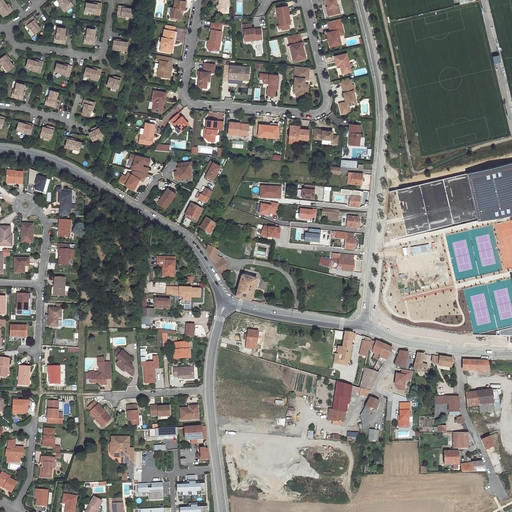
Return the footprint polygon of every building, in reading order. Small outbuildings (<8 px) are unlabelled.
[(2,0),(0,0),(0,9),(0,10),(5,16),(13,10),(10,7),(9,8),(6,5),(2,0)] [(67,0),(57,0),(61,5),(65,11),(73,5),(71,2),(69,3),(67,0)] [(175,0),(174,8),(173,8),(172,14),(171,16),(176,17),(177,19),(182,20),(183,15),(181,13),(181,11),(183,11),(183,10),(185,10),(186,1),(182,1),(182,0),(175,0)] [(229,0),(219,0),(220,3),(217,6),(220,10),(227,10),(227,6),(229,6),(229,0)] [(323,0),(325,4),(327,3),(328,6),(327,6),(329,16),(340,13),(339,6),(338,6),(336,0),(323,0)] [(93,4),(85,3),(84,11),(92,12),(99,13),(101,3),(97,3),(97,4),(93,4)] [(122,6),(118,5),(117,15),(125,16),(132,17),(133,9),(126,8),(122,8),(122,6)] [(288,5),(277,7),(280,25),(290,24),(288,14),(290,14),(288,5)] [(33,16),(25,21),(29,28),(34,34),(40,29),(36,23),(34,20),(35,19),(33,16)] [(223,23),(213,21),(211,29),(212,29),(211,39),(210,40),(213,40),(212,43),(210,42),(209,43),(208,48),(210,48),(212,50),(216,48),(216,47),(220,48),(223,31),(222,31),(223,23)] [(256,39),(263,38),(261,28),(255,29),(255,28),(252,28),(252,27),(252,23),(243,25),(245,39),(256,38),(256,39)] [(331,31),(327,32),(332,51),(342,49),(339,35),(338,30),(343,29),(341,23),(329,27),(331,31)] [(176,26),(167,25),(166,30),(165,30),(164,37),(163,37),(161,44),(162,44),(161,51),(166,51),(166,50),(171,51),(172,41),(174,41),(174,40),(176,31),(175,31),(176,26)] [(65,29),(57,27),(56,35),(55,43),(64,44),(65,40),(63,40),(64,36),(65,29)] [(95,29),(87,28),(86,35),(85,43),(94,44),(95,41),(93,40),(94,37),(95,29)] [(300,33),(288,36),(290,45),(294,60),(294,61),(306,58),(300,33)] [(117,39),(113,38),(112,48),(118,49),(126,50),(127,42),(121,41),(117,41),(117,39)] [(166,51),(172,52),(174,41),(172,41),(171,51),(166,50),(166,51)] [(347,53),(335,56),(337,65),(340,64),(342,73),(352,71),(347,53)] [(6,54),(0,58),(0,61),(3,65),(7,72),(14,67),(10,61),(7,58),(9,57),(6,54)] [(173,57),(161,55),(160,61),(158,76),(170,78),(172,66),(173,57)] [(35,62),(27,59),(25,67),(32,69),(40,71),(42,62),(39,61),(38,63),(35,62)] [(63,65),(56,63),(54,71),(61,73),(68,75),(71,66),(67,65),(67,67),(63,65)] [(216,64),(205,63),(205,72),(199,71),(199,76),(198,87),(203,88),(203,86),(207,87),(208,81),(210,81),(211,73),(215,73),(216,64)] [(250,67),(225,65),(223,80),(230,81),(230,78),(243,79),(249,80),(250,67)] [(310,67),(296,66),(295,77),(296,78),(295,87),(298,87),(297,93),(297,96),(308,97),(309,86),(305,86),(305,84),(305,78),(309,79),(310,67)] [(92,70),(85,68),(83,75),(90,77),(97,80),(100,70),(96,69),(96,71),(92,70)] [(279,75),(265,74),(264,79),(264,80),(270,81),(269,83),(269,88),(268,88),(268,95),(275,96),(276,89),(278,89),(279,82),(278,81),(278,78),(279,78),(279,75)] [(120,78),(116,77),(116,79),(112,78),(111,80),(108,79),(106,86),(117,89),(120,78)] [(25,85),(17,83),(15,90),(13,98),(22,100),(23,97),(21,96),(23,92),(25,85)] [(354,84),(343,87),(346,101),(339,103),(342,113),(350,111),(349,104),(356,103),(354,90),(355,90),(354,84)] [(58,93),(51,91),(49,98),(47,105),(56,108),(57,104),(55,104),(56,100),(58,93)] [(167,92),(154,91),(153,100),(155,101),(153,111),(161,112),(162,107),(164,108),(164,102),(163,102),(164,100),(166,100),(167,92)] [(94,103),(85,100),(84,104),(85,104),(84,108),(82,115),(90,117),(92,110),(94,103)] [(182,116),(179,112),(171,119),(174,123),(175,122),(178,126),(182,130),(190,123),(183,115),(182,116)] [(217,121),(207,120),(206,129),(207,129),(206,138),(209,141),(215,141),(219,141),(220,135),(217,134),(217,129),(217,121)] [(155,123),(145,122),(143,134),(140,134),(139,142),(150,144),(151,136),(153,136),(155,123)] [(240,123),(230,122),(228,133),(249,135),(249,125),(240,124),(240,123)] [(33,125),(29,124),(29,126),(25,125),(19,123),(16,130),(24,133),(30,134),(33,125)] [(271,125),(260,124),(259,136),(269,137),(278,137),(279,126),(271,125)] [(360,125),(350,124),(349,133),(350,133),(351,133),(351,137),(349,137),(349,142),(353,142),(353,145),(359,145),(360,133),(360,125)] [(98,126),(94,128),(95,130),(92,132),(93,134),(89,135),(93,141),(103,136),(98,126)] [(54,128),(51,127),(50,130),(46,129),(46,130),(42,129),(40,136),(51,139),(54,128)] [(300,128),(290,127),(289,138),(299,138),(299,139),(308,140),(309,130),(300,129),(300,128)] [(319,129),(315,129),(314,138),(332,140),(332,143),(337,144),(338,136),(333,135),(333,131),(327,131),(319,130),(319,129)] [(72,138),(68,136),(65,146),(66,146),(72,148),(79,150),(82,142),(75,140),(71,139),(72,138)] [(134,170),(147,173),(149,167),(143,166),(143,163),(149,164),(150,158),(131,153),(129,159),(134,160),(133,165),(135,166),(134,170)] [(192,165),(191,161),(178,163),(178,167),(179,171),(177,171),(174,172),(175,178),(176,179),(179,178),(180,178),(180,177),(189,175),(188,166),(190,166),(192,165)] [(209,161),(206,166),(216,171),(219,166),(209,161)] [(511,163),(467,174),(478,222),(502,218),(511,216),(511,163)] [(191,177),(190,166),(188,166),(189,175),(180,177),(180,178),(179,178),(191,177)] [(7,180),(14,181),(14,183),(22,184),(23,172),(16,172),(16,170),(7,170),(7,180)] [(147,173),(134,170),(132,174),(130,178),(128,177),(125,175),(121,181),(127,185),(132,188),(134,189),(140,179),(143,181),(147,173)] [(349,172),(347,184),(361,185),(362,174),(349,172)] [(281,186),(260,185),(259,198),(281,198),(281,186)] [(304,188),(302,188),(301,198),(315,199),(316,186),(305,185),(304,188)] [(176,193),(167,188),(163,194),(164,195),(158,204),(165,208),(176,193)] [(364,192),(341,189),(341,194),(350,195),(349,206),(360,207),(360,203),(362,203),(364,192)] [(61,191),(61,202),(60,208),(59,213),(70,214),(70,209),(71,209),(72,192),(61,191)] [(270,205),(261,204),(259,215),(269,217),(270,214),(277,216),(279,204),(270,203),(270,205)] [(190,204),(185,214),(197,220),(202,210),(190,204)] [(313,211),(300,209),(299,219),(311,221),(313,211)] [(185,214),(184,216),(196,222),(197,220),(185,214)] [(348,216),(347,227),(357,228),(357,225),(358,220),(358,217),(348,216)] [(206,218),(200,227),(209,233),(215,225),(206,218)] [(59,219),(59,228),(61,228),(60,236),(69,237),(70,220),(59,219)] [(22,225),(22,243),(31,243),(31,235),(33,235),(33,225),(22,225)] [(279,239),(281,229),(269,228),(264,225),(260,235),(267,238),(279,239)] [(10,235),(10,227),(0,226),(0,245),(11,246),(11,238),(10,238),(10,235)] [(309,234),(305,233),(304,242),(320,243),(321,230),(309,229),(309,234)] [(356,238),(353,238),(354,233),(336,232),(336,238),(345,239),(344,248),(354,250),(355,246),(355,242),(356,238)] [(69,244),(58,244),(58,250),(60,250),(59,253),(59,259),(69,260),(69,244)] [(208,245),(206,251),(213,262),(216,256),(218,251),(208,245)] [(339,258),(338,264),(343,265),(342,270),(352,271),(353,260),(352,260),(352,255),(340,254),(339,258)] [(175,269),(175,257),(158,256),(157,264),(164,264),(164,268),(163,268),(162,276),(172,276),(172,269),(175,269)] [(221,259),(216,256),(213,262),(222,276),(230,271),(222,257),(221,259)] [(29,258),(15,258),(14,272),(24,273),(25,265),(25,263),(29,263),(29,258)] [(241,275),(236,297),(251,301),(256,279),(241,275)] [(55,277),(54,295),(64,296),(65,278),(55,277)] [(181,304),(190,305),(190,297),(203,297),(203,289),(190,289),(190,288),(174,287),(173,294),(173,295),(179,295),(180,296),(183,296),(183,300),(181,300),(180,301),(180,303),(181,304)] [(27,302),(27,294),(17,294),(17,310),(29,311),(29,302),(27,302)] [(155,308),(172,309),(173,299),(156,297),(155,308)] [(153,316),(153,308),(141,307),(140,315),(153,316)] [(48,308),(48,326),(57,326),(57,316),(61,316),(61,308),(56,308),(48,308)] [(143,328),(147,328),(147,325),(152,325),(152,317),(143,317),(143,328)] [(186,324),(185,336),(194,336),(194,325),(186,324)] [(11,336),(20,336),(20,334),(28,335),(28,325),(11,325),(11,336)] [(511,335),(511,327),(496,332),(496,335),(511,335)] [(247,340),(246,347),(256,349),(256,344),(261,345),(263,332),(248,330),(248,334),(245,334),(244,339),(247,340)] [(345,332),(343,347),(351,349),(352,340),(353,333),(345,332)] [(52,338),(52,346),(78,347),(78,339),(52,338)] [(370,342),(365,341),(363,340),(360,354),(367,356),(369,349),(370,342)] [(376,342),(372,350),(375,352),(380,355),(383,350),(390,353),(392,349),(386,345),(376,341),(376,342)] [(188,342),(175,343),(175,350),(174,350),(174,358),(190,357),(190,349),(189,349),(188,342)] [(351,349),(343,347),(338,346),(337,353),(339,354),(338,359),(348,361),(349,361),(350,353),(351,349)] [(132,356),(122,347),(116,354),(119,357),(116,360),(116,363),(123,369),(126,369),(131,373),(133,370),(133,364),(129,360),(132,356)] [(379,357),(386,360),(387,360),(390,353),(383,350),(380,355),(379,357)] [(400,351),(395,365),(405,366),(408,352),(400,351)] [(334,362),(337,363),(347,365),(348,361),(338,359),(339,354),(337,353),(335,353),(334,362)] [(418,353),(414,369),(426,371),(427,364),(422,363),(423,360),(425,360),(426,360),(427,355),(418,353)] [(441,366),(452,367),(453,358),(433,356),(432,363),(439,363),(439,364),(441,364),(441,366)] [(0,376),(6,377),(7,367),(9,367),(10,359),(0,357),(0,376)] [(463,360),(463,370),(489,371),(488,361),(463,360)] [(147,373),(145,374),(145,383),(155,382),(155,369),(159,368),(159,361),(154,361),(154,362),(147,362),(147,373)] [(111,362),(98,362),(98,366),(99,366),(99,373),(95,373),(94,372),(89,372),(89,380),(95,380),(98,382),(101,385),(107,380),(107,379),(112,379),(111,362)] [(28,385),(28,375),(30,375),(30,366),(19,366),(19,385),(28,385)] [(50,373),(49,373),(49,378),(49,383),(60,384),(60,366),(51,366),(50,373)] [(194,368),(173,368),(174,377),(178,376),(178,378),(194,377),(194,368)] [(360,393),(359,394),(365,397),(369,392),(378,373),(365,368),(360,388),(337,382),(333,410),(329,409),(328,420),(333,421),(344,422),(344,418),(345,419),(346,416),(344,415),(346,402),(349,403),(351,390),(360,393)] [(394,384),(398,390),(404,391),(406,381),(411,381),(413,371),(401,370),(401,374),(396,373),(394,384)] [(492,389),(466,392),(467,406),(494,403),(492,389)] [(370,397),(366,406),(363,410),(367,411),(367,409),(369,409),(370,408),(376,410),(379,401),(370,397)] [(28,401),(17,401),(17,399),(13,398),(12,410),(13,410),(22,411),(27,411),(28,401)] [(58,418),(59,401),(49,401),(49,409),(48,409),(48,418),(56,419),(56,423),(63,423),(63,419),(58,418)] [(399,420),(399,427),(409,426),(409,415),(410,415),(410,403),(400,403),(400,416),(400,420),(399,420)] [(461,414),(460,412),(460,411),(459,404),(449,403),(449,411),(450,411),(450,414),(461,414)] [(105,415),(102,412),(103,411),(104,410),(98,404),(90,412),(95,418),(96,417),(100,421),(98,422),(102,427),(111,419),(107,414),(105,415)] [(137,404),(127,404),(127,420),(130,419),(131,424),(139,424),(139,419),(138,410),(137,410),(137,404)] [(161,405),(151,406),(151,414),(159,413),(159,417),(170,416),(169,406),(161,407),(161,405)] [(185,408),(180,408),(181,420),(198,419),(198,409),(189,410),(189,407),(185,408)] [(361,412),(360,414),(361,421),(369,421),(369,409),(367,409),(367,411),(363,410),(361,412)] [(205,426),(184,427),(185,440),(191,439),(191,443),(197,443),(197,439),(206,439),(205,426)] [(177,427),(155,429),(156,436),(177,435),(177,427)] [(43,441),(42,446),(54,447),(55,442),(53,442),(53,438),(54,430),(45,429),(44,437),(45,437),(45,441),(43,441)] [(156,436),(155,429),(148,429),(134,430),(134,439),(156,438),(156,436)] [(370,430),(369,439),(377,440),(378,431),(370,430)] [(469,433),(453,433),(453,448),(468,448),(468,442),(473,441),(469,433)] [(490,436),(482,440),(487,452),(496,447),(490,436)] [(14,447),(15,439),(9,440),(7,448),(12,449),(11,451),(7,450),(5,456),(7,456),(6,462),(8,462),(8,461),(15,461),(15,460),(19,460),(19,457),(19,454),(22,454),(23,447),(16,447),(16,448),(11,448),(11,447),(14,447)] [(366,441),(363,460),(373,461),(376,443),(366,441)] [(123,463),(133,463),(133,447),(128,447),(128,442),(110,442),(110,454),(113,457),(123,457),(123,463)] [(204,448),(199,448),(200,460),(209,459),(206,448),(204,448)] [(458,451),(444,452),(445,464),(458,464),(458,451)] [(42,457),(41,462),(42,462),(44,463),(43,471),(40,471),(40,477),(47,477),(47,473),(51,473),(51,468),(54,468),(54,457),(42,457)] [(482,461),(460,464),(461,465),(462,472),(487,472),(482,461)] [(0,475),(0,483),(4,486),(3,487),(10,492),(16,482),(9,478),(10,476),(2,472),(0,475)] [(193,495),(209,494),(208,483),(197,483),(196,475),(188,475),(188,484),(178,484),(179,493),(184,492),(184,496),(190,495),(190,492),(193,491),(193,495)] [(164,482),(138,483),(139,493),(149,493),(164,492),(164,482)] [(37,497),(36,506),(46,506),(47,490),(37,489),(37,497)] [(165,500),(164,492),(149,493),(149,500),(165,500)] [(63,494),(62,503),(66,504),(64,511),(74,511),(77,496),(63,494)] [(94,496),(84,511),(95,511),(97,509),(102,501),(94,496)] [(121,502),(112,503),(112,511),(123,511),(123,502),(121,502)]
